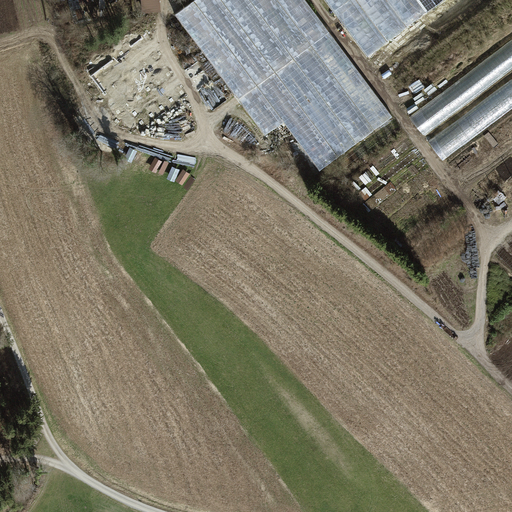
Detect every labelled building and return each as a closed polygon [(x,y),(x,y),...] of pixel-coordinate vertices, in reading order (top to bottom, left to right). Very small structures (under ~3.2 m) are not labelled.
[(158,0),(138,0),(139,8),(159,6),(158,0)] [(294,0),(203,0),(171,24),(232,107),(255,90),(316,172),(385,121),(294,0)] [(325,0),(367,55),(439,0),(325,0)] [(504,51),(411,117),(423,134),(490,86),(489,84),(501,76),(499,73),(504,69),(502,66),(510,60),(504,51)] [(479,108),(430,140),(441,158),(490,126),(479,108)]
